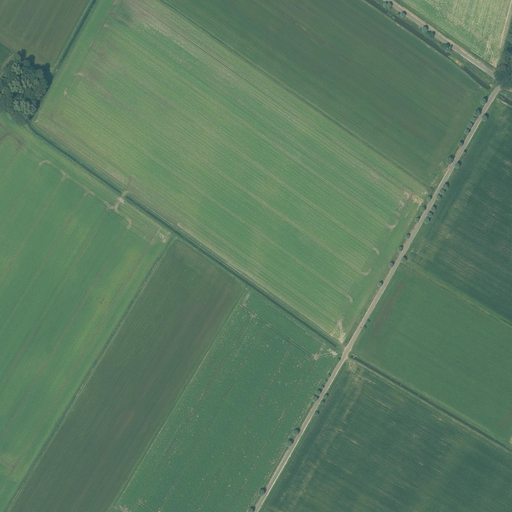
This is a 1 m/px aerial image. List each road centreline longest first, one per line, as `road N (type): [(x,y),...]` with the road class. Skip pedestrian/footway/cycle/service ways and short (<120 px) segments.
road 1 (unclassified): [(255,511),(502,81)]
road 2 (unclassified): [(502,81),(386,0)]
